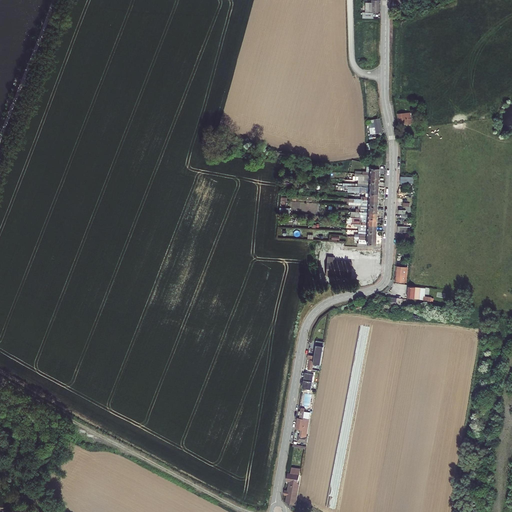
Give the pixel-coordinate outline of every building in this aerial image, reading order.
[(378,12),(378,2),(366,2),(366,7),(367,8),(367,11),(364,11),(364,14),(373,15),(373,13),(378,12)] [(411,113),(399,114),(401,124),(412,122),(411,113)] [(379,118),(369,120),(371,133),(381,132),(379,118)] [(378,165),(371,164),(370,172),(363,172),(363,175),(379,176),(379,169),(378,168),(378,165)] [(335,256),(327,255),(326,275),(351,277),(352,262),(334,261),(335,256)] [(397,266),(396,280),(406,280),(407,267),(397,266)] [(407,285),(406,297),(417,299),(419,287),(407,285)] [(402,299),(388,297),(388,305),(401,306),(402,299)] [(315,356),(308,355),(307,359),(310,360),(306,381),(316,383),(317,379),(315,378),(317,370),(312,369),(313,363),(320,364),(323,346),(316,345),(315,356)] [(309,415),(300,414),(299,422),(298,422),(297,429),(302,429),(301,435),(299,434),(298,441),(307,442),(308,436),(306,435),(309,415)] [(299,478),(288,476),(286,483),(289,483),(298,485),(299,478)] [(288,495),(287,501),(296,506),(299,487),(298,486),(298,485),(289,483),(288,491),(286,491),(285,495),(288,495)]
